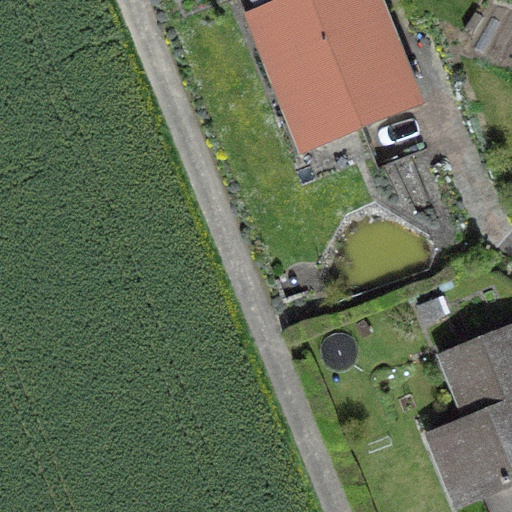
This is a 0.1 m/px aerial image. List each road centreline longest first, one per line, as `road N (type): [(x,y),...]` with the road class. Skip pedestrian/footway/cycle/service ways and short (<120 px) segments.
road 1 (track): [(346,511),(138,0)]
road 2 (unknown): [(511,246),(489,211),(430,57)]
